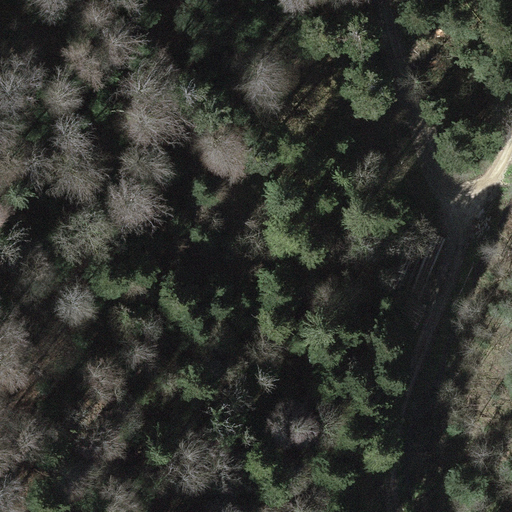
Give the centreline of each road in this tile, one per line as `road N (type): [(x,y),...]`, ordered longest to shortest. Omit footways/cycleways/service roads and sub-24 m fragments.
road 1 (track): [(459,195),(450,275),(412,373),(397,439),(402,511)]
road 2 (track): [(511,140),(486,180),(459,195),(445,184),(419,133),(377,0)]
